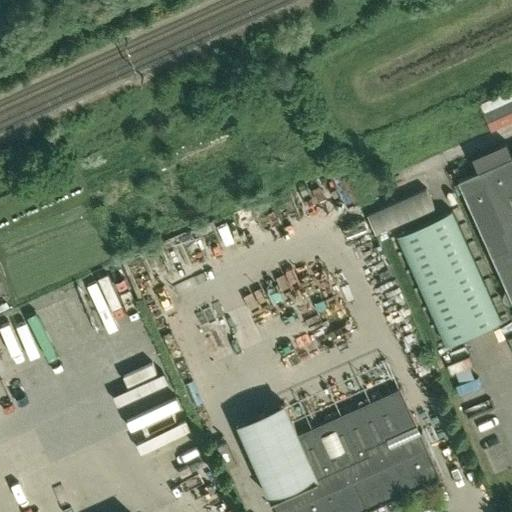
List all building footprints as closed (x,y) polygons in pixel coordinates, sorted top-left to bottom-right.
[(511,154),(511,155),(510,153),(509,151),(506,151),(504,151),(502,151),(500,152),(499,154),(498,156),(498,159),(498,161),(494,163),(493,161),(491,159),(489,159),(486,158),(484,159),(482,160),(481,162),(480,164),(480,167),(480,169),(458,179),(508,289),(506,290),(505,292),(504,294),(504,296),(504,298),(506,300),(507,302),(509,302),(511,303),(511,302),(511,154)] [(426,188),(369,213),(377,232),(434,207),(426,188)] [(369,224),(351,229),(354,240),(372,236),(369,224)] [(215,325),(217,329),(204,335),(217,363),(242,352),(227,319),(215,325)] [(357,511),(403,491),(440,475),(400,385),(298,432),(284,402),(239,422),(279,511),(357,511)]
